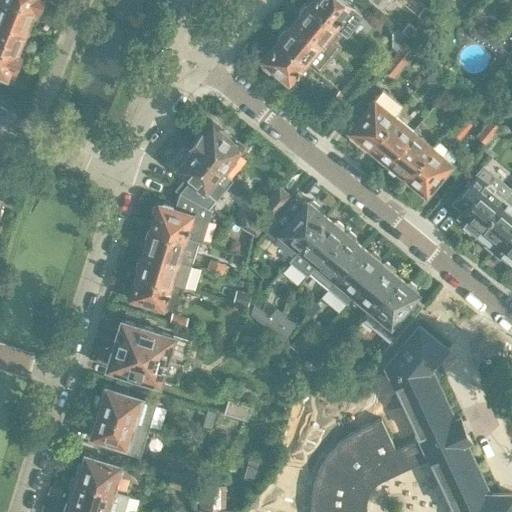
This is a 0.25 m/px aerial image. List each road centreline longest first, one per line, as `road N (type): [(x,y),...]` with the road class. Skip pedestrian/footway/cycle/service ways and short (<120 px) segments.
road 1 (residential): [(511,319),(205,65)]
road 2 (residential): [(17,511),(123,177)]
road 3 (residential): [(85,0),(30,135)]
